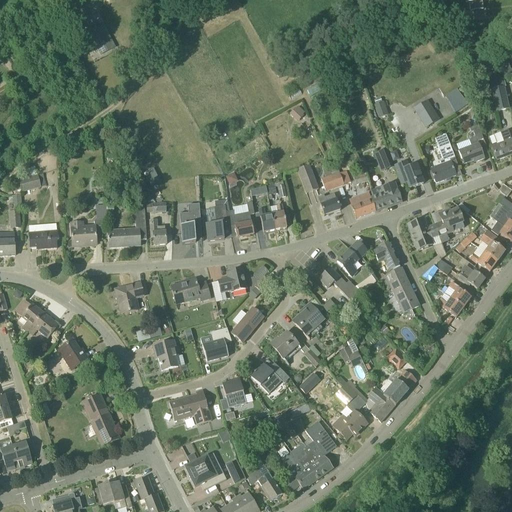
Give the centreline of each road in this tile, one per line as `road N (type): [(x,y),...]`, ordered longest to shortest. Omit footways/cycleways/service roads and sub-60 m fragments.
road 1 (unclassified): [(135,398),(215,379),(274,319),(277,252)]
road 2 (unclassified): [(288,511),(379,440),(449,351)]
road 3 (unclassified): [(65,295),(91,271),(192,268),(277,252)]
road 4 (unclassified): [(50,485),(0,345)]
road 5 (unclassified): [(449,351),(390,222)]
road 6 (unclassified): [(390,222),(511,181)]
road 7 (unclassified): [(65,295),(118,350),(135,398)]
